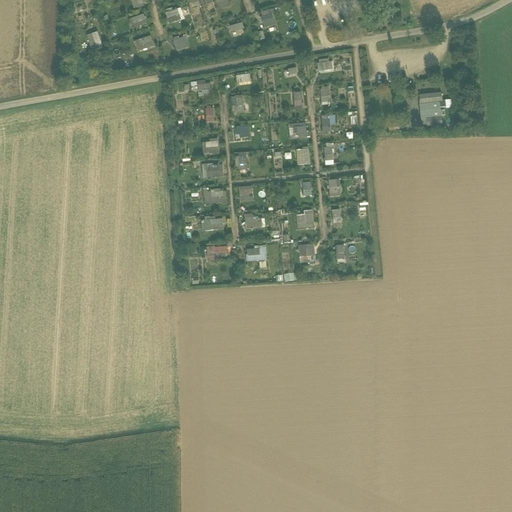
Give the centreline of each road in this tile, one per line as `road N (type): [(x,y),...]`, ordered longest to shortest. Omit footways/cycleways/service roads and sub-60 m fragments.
road 1 (unclassified): [(0,106),(416,30),(508,0)]
road 2 (unknown): [(354,41),(366,165),(318,174)]
